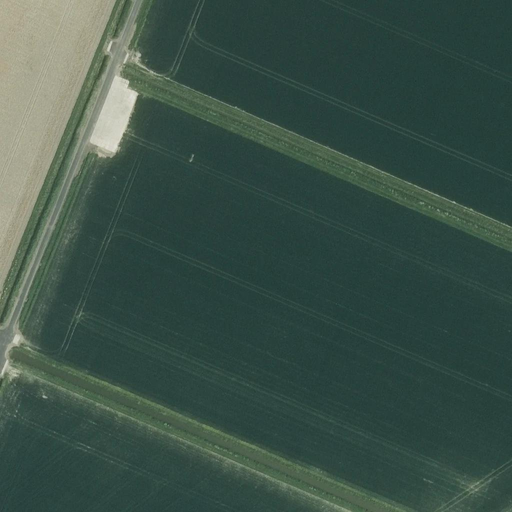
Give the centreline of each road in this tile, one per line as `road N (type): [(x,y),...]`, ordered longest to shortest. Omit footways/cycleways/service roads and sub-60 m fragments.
road 1 (track): [(356,511),(0,363)]
road 2 (unclassified): [(0,354),(139,0)]
